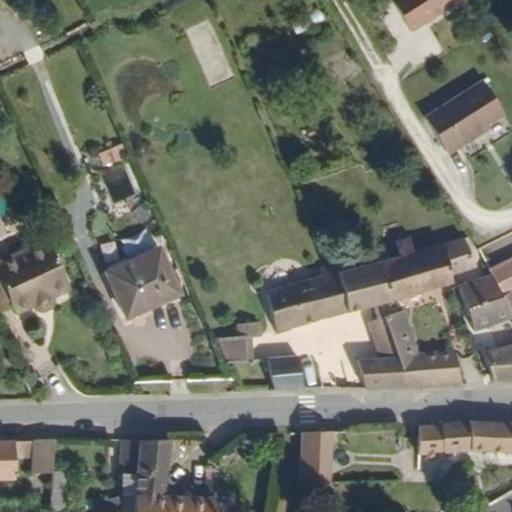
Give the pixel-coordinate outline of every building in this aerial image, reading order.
[(470,6),(466,0),(405,0),(393,7),(413,41),(470,6)] [(506,125),(485,91),(427,126),(448,160),(506,125)] [(100,168),(121,157),(114,145),(94,156),(100,168)] [(397,261),(375,267),(385,306),(452,291),(448,283),(474,273),(464,246),(412,258),(408,244),(394,247),(397,261)] [(41,246),(0,265),(0,315),(7,313),(10,320),(29,311),(31,316),(38,318),(45,314),(48,310),(47,303),(64,295),(41,246)] [(177,299),(156,251),(101,275),(118,313),(138,305),(142,314),(177,299)] [(511,264),(486,278),(487,282),(498,304),(511,297),(511,264)] [(375,267),(336,276),(345,315),(372,309),(378,307),(385,306),(375,267)] [(262,293),(274,332),(345,315),(336,276),(262,293)] [(487,282),(454,297),(474,335),(507,320),(498,304),(487,282)] [(507,320),(511,329),(511,297),(498,304),(507,320)] [(378,307),(372,309),(375,323),(369,326),(372,338),(385,335),(381,322),(378,307)] [(392,360),(401,390),(457,388),(454,354),(415,357),(404,317),(381,322),(385,335),(392,360)] [(257,337),(257,325),(234,327),(234,339),(257,337)] [(511,347),(482,356),(492,387),(511,385),(511,347)] [(355,364),(361,391),(401,390),(392,360),(355,364)] [(267,365),(273,394),(300,394),(293,363),(267,365)] [(511,426),(441,424),(440,427),(441,454),(470,455),(511,457),(511,426)] [(294,432),(295,483),(328,483),(327,431),(294,432)] [(131,500),(161,501),(162,465),(162,446),(119,447),(118,479),(122,480),(122,500),(131,500)] [(175,446),(162,446),(162,465),(176,464),(175,446)] [(12,448),(0,448),(0,485),(10,486),(12,448)] [(51,481),(52,448),(32,448),(30,480),(51,481)] [(51,486),(46,511),(59,511),(64,485),(51,486)] [(119,511),(130,511),(131,500),(122,500),(119,500),(119,511)] [(130,511),(160,511),(161,501),(131,500),(130,511)] [(160,511),(212,511),(214,501),(161,501),(160,511)]
